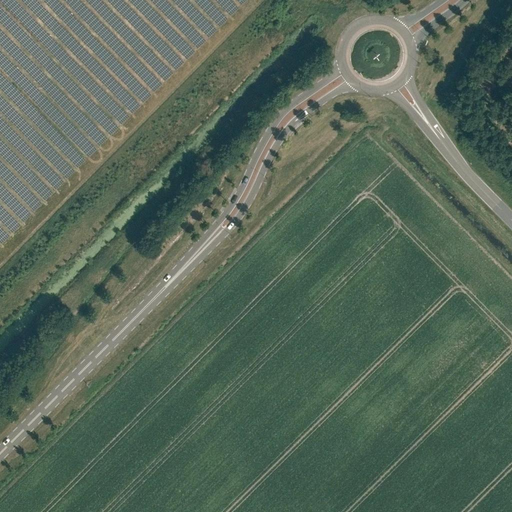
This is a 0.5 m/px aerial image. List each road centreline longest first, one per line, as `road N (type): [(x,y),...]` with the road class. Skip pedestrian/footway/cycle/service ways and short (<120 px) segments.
road 1 (primary): [(340,58),(275,117),(220,220),(121,331)]
road 2 (primary): [(121,331),(233,223),(288,128),(353,83)]
road 3 (primary): [(0,453),(121,331)]
